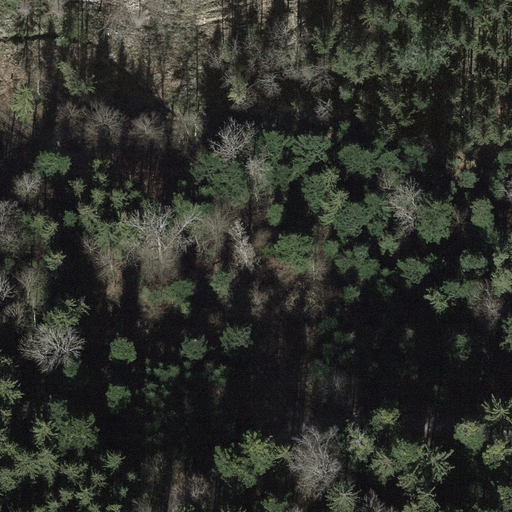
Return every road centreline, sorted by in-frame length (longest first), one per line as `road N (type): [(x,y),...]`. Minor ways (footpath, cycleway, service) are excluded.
road 1 (track): [(0,107),(148,198),(313,426)]
road 2 (track): [(511,419),(313,426),(251,449),(174,511)]
